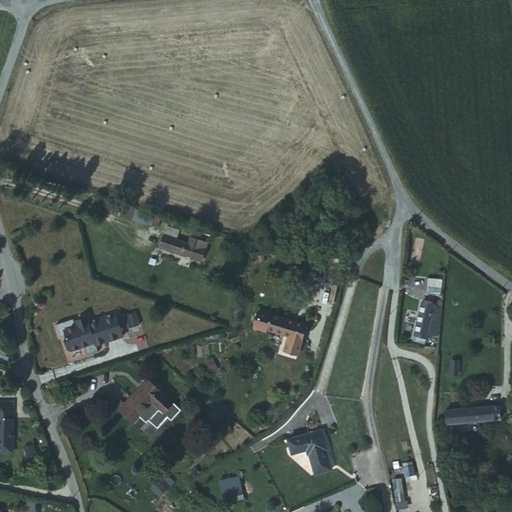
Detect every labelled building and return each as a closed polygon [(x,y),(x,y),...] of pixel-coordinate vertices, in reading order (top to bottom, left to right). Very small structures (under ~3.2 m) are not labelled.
[(126,199),(121,209),(166,226),(169,216),(126,199)] [(175,220),(169,218),(166,226),(171,229),(175,220)] [(181,228),(174,249),(216,262),(222,244),(205,239),(203,245),(190,241),(192,232),(181,228)] [(457,281),(441,280),(440,296),(455,297),(457,281)] [(356,284),(351,282),(345,299),(351,301),(356,284)] [(431,337),(440,338),(446,307),(436,305),(431,337)] [(440,338),(451,340),(454,308),(446,307),(440,338)] [(280,327),(315,338),(320,324),(284,314),(280,327)] [(124,315),(97,323),(98,325),(125,317),(124,315)] [(104,346),(131,338),(125,317),(98,325),(97,323),(96,321),(85,324),(86,326),(83,327),(81,320),(64,325),(68,338),(74,336),(75,338),(74,340),(77,350),(79,351),(91,347),(103,344),(104,346)] [(103,344),(91,347),(94,356),(106,353),(104,346),(103,344)] [(181,402),(158,379),(133,405),(147,417),(161,402),(170,412),(181,402)] [(0,417),(15,418),(15,402),(0,401),(0,417)] [(133,405),(129,409),(142,422),(147,417),(133,405)] [(511,407),(462,413),(464,427),(511,421),(511,407)] [(15,418),(0,417),(0,451),(14,452),(15,418)] [(330,432),(296,444),(301,459),(317,453),(325,478),(342,472),(332,442),(334,442),(330,432)] [(158,497),(174,482),(165,472),(149,487),(158,497)] [(390,479),(397,509),(408,507),(400,477),(390,479)] [(413,477),(405,478),(407,490),(415,489),(413,477)] [(245,497),(241,483),(222,489),(228,511),(233,509),(231,502),(245,497)] [(415,489),(407,490),(409,501),(416,500),(415,489)] [(248,505),(245,497),(231,502),(233,509),(248,505)]
